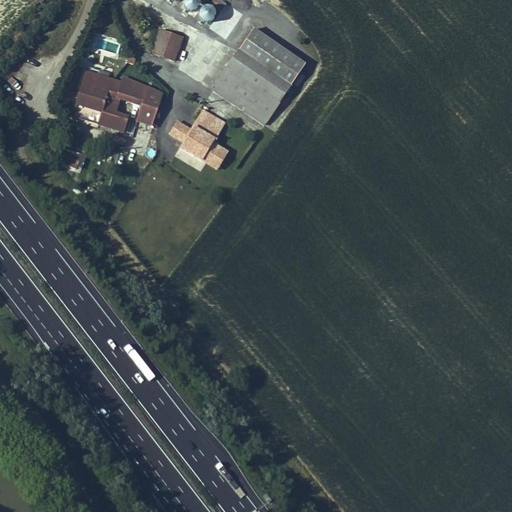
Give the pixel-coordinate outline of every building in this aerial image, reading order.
[(197,0),(187,0),(183,5),(192,15),(202,5),(197,0)] [(221,0),(211,0),(198,19),(225,39),(242,15),(221,0)] [(175,37),(154,28),(146,49),(167,57),(175,37)] [(280,73),(224,46),(204,88),(260,115),(280,73)] [(57,110),(108,129),(115,112),(101,107),(106,92),(129,100),(124,114),(142,121),(154,89),(113,74),(111,80),(74,66),(57,110)] [(196,114),(193,120),(217,131),(220,125),(196,114)] [(193,120),(187,132),(211,142),(217,131),(193,120)] [(184,130),(173,124),(165,139),(178,145),(175,151),(201,164),(211,142),(187,132),(184,130)] [(224,148),(211,142),(201,164),(214,170),(224,148)] [(67,156),(50,149),(47,158),(63,165),(67,156)] [(73,287),(79,284),(56,251),(50,255),(73,287)]
